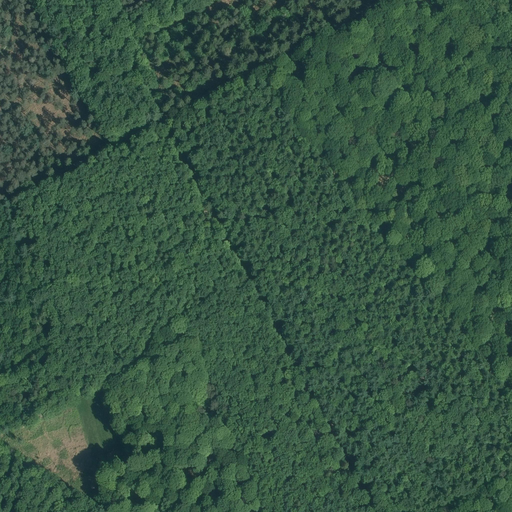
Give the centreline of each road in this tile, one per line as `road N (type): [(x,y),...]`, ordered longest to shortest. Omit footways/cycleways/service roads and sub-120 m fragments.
road 1 (track): [(162,117),(375,511)]
road 2 (track): [(162,117),(376,0)]
road 3 (track): [(0,205),(162,117)]
road 4 (track): [(98,0),(162,117)]
